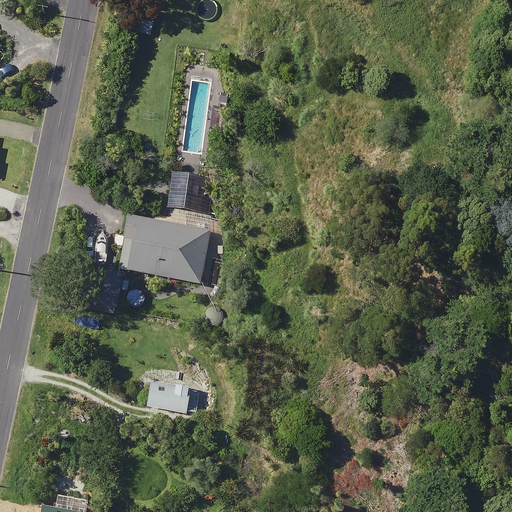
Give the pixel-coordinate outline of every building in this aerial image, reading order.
[(156,21),(138,16),(134,32),(151,37),(156,21)] [(207,234),(127,219),(117,271),(198,286),(207,234)] [(119,278),(95,273),(89,304),(113,309),(119,278)] [(142,294),(127,291),(124,308),(139,311),(142,294)] [(195,396),(149,387),(145,408),(191,417),(195,396)]
